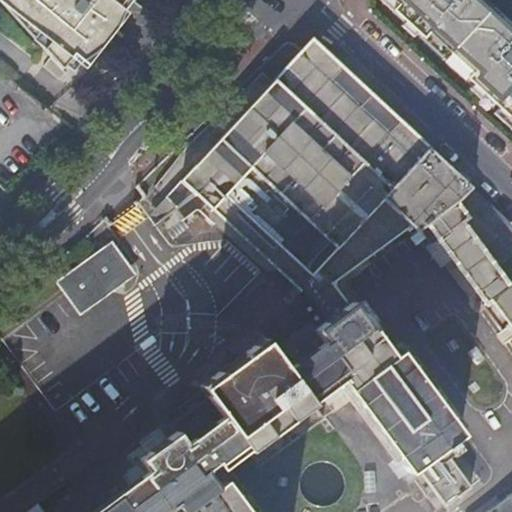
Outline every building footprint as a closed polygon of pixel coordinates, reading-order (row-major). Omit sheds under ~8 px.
[(0,0),(51,44),(43,53),(62,73),(75,58),(81,62),(132,0),(0,0)] [(385,0),(395,9),(401,3),(398,0),(385,0)] [(398,0),(401,3),(395,9),(408,20),(419,31),(426,37),(432,31),(474,71),(469,77),(475,83),(487,94),(500,106),(511,116),(506,121),(511,126),(511,22),(487,0),(398,0)] [(419,31),(408,20),(404,24),(416,35),(419,31)] [(474,71),(432,31),(426,37),(469,77),(474,71)] [(511,226),(314,42),(182,182),(309,299),(326,322),(316,329),(310,322),(273,350),(264,338),(245,352),(248,355),(222,374),(220,371),(200,386),(209,398),(171,426),(177,433),(140,460),(150,473),(96,511),(164,511),(174,505),(179,511),(248,511),(226,482),(218,487),(206,470),(217,462),(222,469),(247,451),(260,467),(324,419),(312,403),(348,377),(355,386),(348,391),(410,474),(418,468),(446,508),(473,488),(449,456),(458,449),(453,442),(461,436),(400,353),(393,358),(352,303),(350,305),(334,284),(412,226),(418,232),(427,225),(486,305),(492,301),(511,328),(511,226)] [(487,94),(475,83),(471,87),(483,98),(487,94)] [(511,116),(500,106),(496,112),(506,121),(511,116)] [(511,511),(511,494),(487,511),(511,511)]
